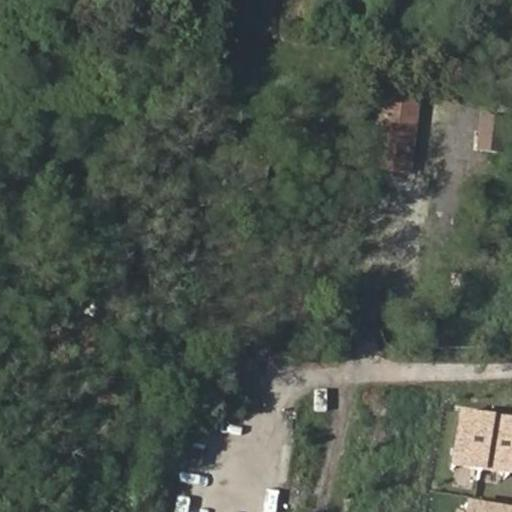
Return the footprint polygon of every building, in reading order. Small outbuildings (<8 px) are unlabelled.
[(374,169),(410,174),(420,99),(385,94),(374,169)] [(456,152),(459,118),(429,116),(426,150),(456,152)] [(367,188),(364,219),(395,221),(397,190),(367,188)] [(426,281),(431,252),(403,248),(398,277),(426,281)] [(511,450),(511,421),(455,412),(445,469),(507,480),(511,450)] [(187,448),(198,450),(203,420),(191,420),(187,448)] [(66,506),(92,509),(95,480),(69,476),(66,506)] [(511,511),(511,510),(462,503),(460,511),(511,511)]
